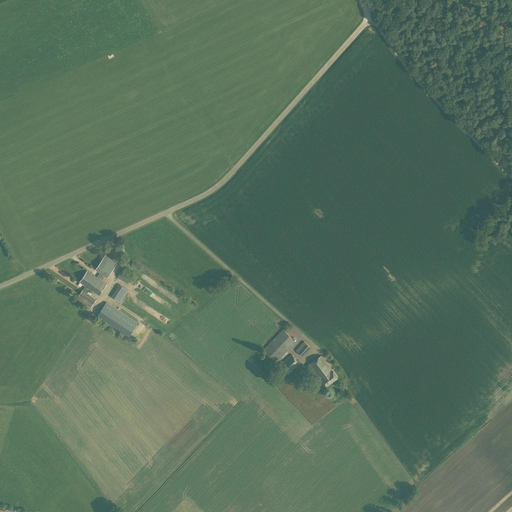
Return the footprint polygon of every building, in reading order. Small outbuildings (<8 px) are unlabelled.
[(80,282),(85,286),(77,298),(91,307),(96,299),(86,292),(89,288),(99,295),(107,284),(100,279),(103,275),(107,278),(117,263),(105,255),(95,270),(100,273),(97,277),(87,271),(80,282)] [(133,276),(122,269),(117,277),(128,283),(133,276)] [(119,284),(111,296),(120,303),(126,293),(127,294),(129,291),(119,284)] [(129,336),(138,322),(106,302),(97,315),(129,336)] [(276,362),(296,341),(283,329),(263,350),(276,362)] [(302,356),(310,347),(304,341),(296,350),(302,356)] [(300,363),(291,354),(280,365),(288,374),(300,363)] [(333,371),(321,355),(306,366),(316,380),(319,377),(321,380),(325,386),(338,377),(333,371)]
